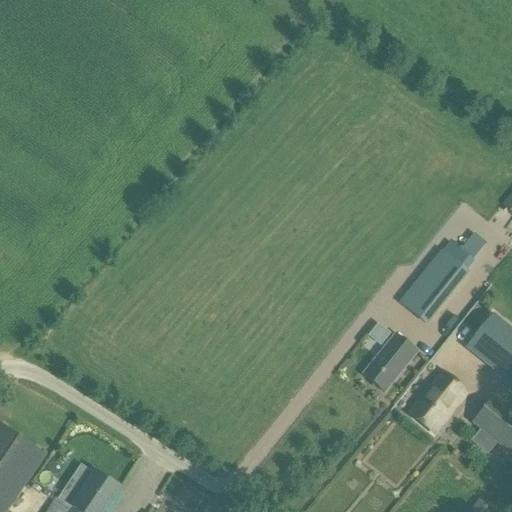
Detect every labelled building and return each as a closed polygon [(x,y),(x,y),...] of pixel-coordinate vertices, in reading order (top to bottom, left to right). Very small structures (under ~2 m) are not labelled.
[(442,254),(399,307),(424,328),(467,274),(442,254)] [(511,335),(493,320),(467,351),(511,387),(511,335)] [(382,346),(392,335),(381,326),(371,337),(382,346)] [(396,337),(364,378),(386,396),(419,355),(396,337)] [(443,374),(410,415),(436,436),(468,395),(443,374)] [(511,421),(492,406),(474,427),(511,456),(511,421)] [(0,425),(0,511),(11,511),(48,459),(0,425)] [(58,500),(50,511),(107,511),(121,492),(97,475),(73,510),(58,500)]
